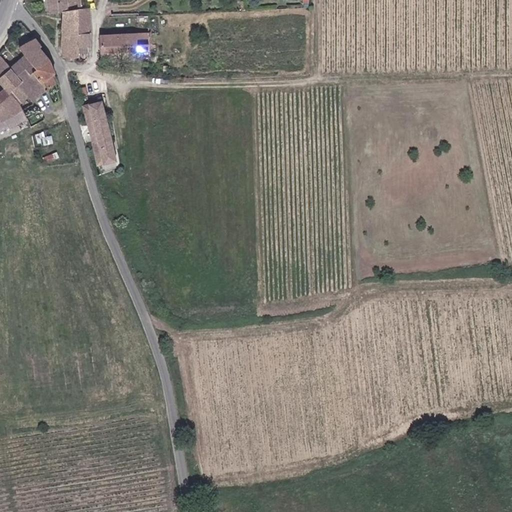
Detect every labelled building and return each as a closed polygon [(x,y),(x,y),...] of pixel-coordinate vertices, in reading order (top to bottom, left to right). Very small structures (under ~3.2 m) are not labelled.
[(45,0),(47,11),(60,11),(71,10),(71,0),(45,0)] [(112,3),(112,17),(148,16),(147,5),(134,5),(134,2),(112,3)] [(87,9),(75,10),(76,46),(88,45),(87,9)] [(77,55),(76,46),(75,10),(71,10),(60,11),(61,53),(62,55),(77,55)] [(149,30),(99,33),(101,50),(150,48),(149,30)] [(19,84),(28,95),(31,101),(45,89),(44,86),(47,85),(43,76),(37,78),(33,67),(50,57),(39,41),(39,39),(31,32),(19,45),(26,54),(13,68),(22,79),(19,84)] [(2,56),(0,57),(0,82),(4,88),(0,90),(0,118),(10,115),(20,107),(18,103),(28,95),(19,84),(22,79),(13,68),(2,56)] [(47,85),(55,81),(52,71),(55,70),(50,57),(33,67),(37,78),(43,76),(47,85)] [(55,81),(47,85),(44,86),(45,89),(51,102),(56,100),(58,104),(62,103),(55,81)] [(112,160),(100,99),(81,102),(93,163),(112,160)] [(30,126),(43,119),(34,102),(32,102),(20,107),(30,126)]
